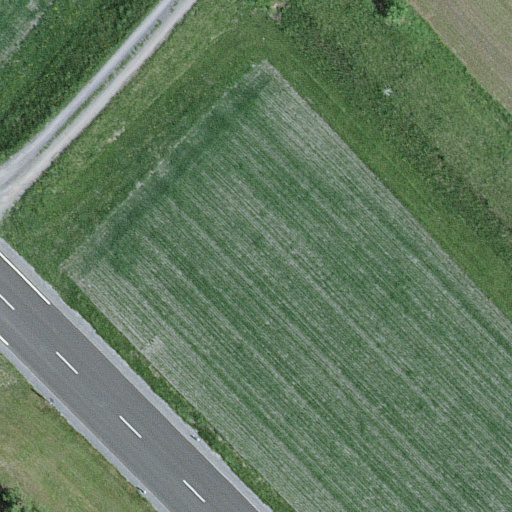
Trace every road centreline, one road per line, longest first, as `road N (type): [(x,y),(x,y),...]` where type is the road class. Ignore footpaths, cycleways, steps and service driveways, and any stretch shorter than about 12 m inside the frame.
road 1 (primary): [(237,511),(0,281)]
road 2 (track): [(0,203),(61,149),(191,0)]
